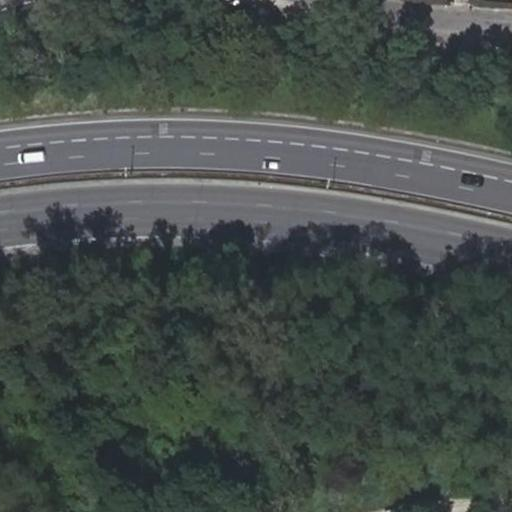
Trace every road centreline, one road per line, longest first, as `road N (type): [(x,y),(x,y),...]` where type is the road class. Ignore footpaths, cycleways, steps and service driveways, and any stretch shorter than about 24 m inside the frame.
road 1 (primary): [(0,220),(91,210),(284,215),(511,254)]
road 2 (primary): [(511,192),(387,168),(195,147),(0,158)]
road 3 (residential): [(339,0),(511,20)]
